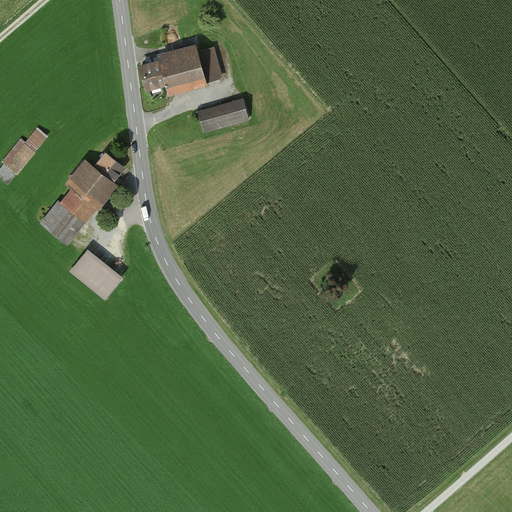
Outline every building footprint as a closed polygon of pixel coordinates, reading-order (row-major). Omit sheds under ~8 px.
[(212,47),(142,66),(148,88),(168,83),(169,87),(191,81),(192,85),(220,77),(212,47)] [(242,99),(200,111),(205,126),(247,114),(242,99)] [(34,151),(25,144),(8,166),(17,172),(34,151)] [(43,223),(64,240),(123,168),(106,154),(95,169),(90,165),(43,223)] [(121,278),(88,251),(72,271),(105,298),(121,278)]
